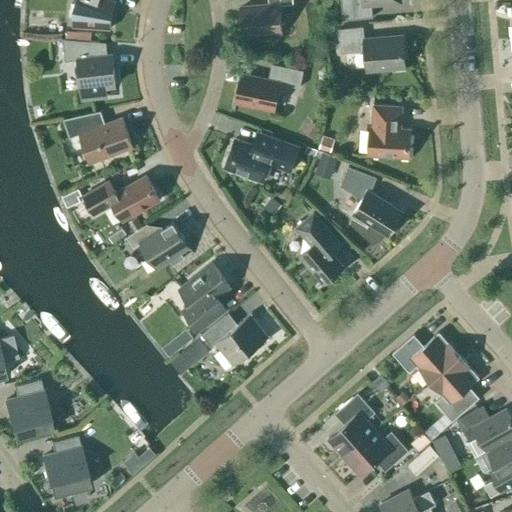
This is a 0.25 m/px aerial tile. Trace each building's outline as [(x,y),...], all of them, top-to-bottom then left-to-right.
[(75,0),(75,1),(73,0),(72,0),(70,6),(70,13),(73,13),(72,26),(110,28),(111,16),(111,14),(112,14),(116,2),(111,0),(75,0)] [(240,7),(242,34),(282,31),(279,5),(293,4),(292,0),(268,0),(269,5),(240,7)] [(373,17),(371,3),(399,1),(399,0),(340,0),(343,20),(373,17)] [(365,51),(366,69),(405,66),(402,36),(364,39),(363,26),(338,29),(340,53),(365,51)] [(91,32),(66,30),(65,39),(91,41),(91,32)] [(101,55),(99,42),(65,39),(62,39),(65,61),(77,60),(82,98),(107,95),(105,85),(115,84),(112,54),(101,55)] [(272,64),(268,79),(241,73),(235,102),(273,110),(279,84),(299,88),(303,71),(272,64)] [(368,155),(408,157),(410,129),(401,128),(402,106),(373,104),(372,126),(370,126),(368,155)] [(90,162),(133,147),(122,117),(99,125),(95,112),(63,119),(70,137),(80,134),(90,162)] [(319,127),(310,121),(303,131),(312,137),(319,127)] [(299,147),(257,132),(252,145),(235,139),(224,167),(263,181),(270,161),(291,169),(299,147)] [(318,149),(329,153),(334,138),(322,134),(318,149)] [(316,149),(307,146),(304,154),(314,157),(316,149)] [(316,149),(314,157),(319,159),(318,162),(333,168),(337,156),(316,149)] [(362,199),(351,216),(366,225),(367,222),(386,233),(400,211),(370,192),(376,177),(348,167),(340,185),(362,199)] [(146,175),(116,192),(109,180),(83,195),(94,214),(113,203),(123,220),(160,199),(146,175)] [(78,188),(62,196),(67,206),(80,200),(78,196),(81,194),(78,188)] [(300,256),(323,283),(343,266),(332,253),(342,245),(318,217),(314,212),(296,227),(312,245),(300,256)] [(173,221),(154,233),(147,223),(127,236),(134,248),(140,243),(156,268),(170,259),(173,264),(183,257),(180,252),(189,246),(173,221)] [(199,330),(227,308),(217,295),(230,285),(212,263),(179,289),(191,303),(183,310),(199,330)] [(225,315),(201,334),(211,346),(216,342),(234,364),(270,335),(252,312),(234,326),(225,315)] [(186,328),(180,332),(188,341),(193,337),(186,328)] [(416,366),(430,380),(459,354),(439,331),(424,345),(414,334),(393,353),(410,372),(416,366)] [(0,376),(6,375),(3,362),(18,357),(12,334),(0,337),(0,376)] [(469,385),(479,377),(459,354),(430,380),(440,392),(432,398),(452,420),(479,396),(469,385)] [(381,374),(372,381),(380,391),(389,383),(381,374)] [(13,385),(17,397),(5,400),(15,438),(53,428),(40,379),(13,385)] [(403,391),(395,398),(395,399),(401,405),(409,398),(403,391)] [(328,438),(344,456),(374,429),(366,419),(374,412),(358,393),(335,413),(344,424),(328,438)] [(469,441),(468,442),(475,456),(511,435),(511,416),(507,408),(485,420),(478,407),(457,419),(469,441)] [(432,423),(423,431),(431,439),(440,432),(432,423)] [(391,431),(383,438),(374,429),(344,456),(360,474),(376,460),(385,471),(408,450),(391,431)] [(52,494),(90,484),(77,435),(51,441),(54,453),(42,456),(52,494)] [(511,435),(475,456),(486,474),(492,476),(498,472),(500,476),(484,484),(490,496),(511,484),(511,475),(510,471),(511,469),(511,435)] [(150,455),(142,442),(126,453),(135,466),(150,455)] [(406,464),(416,475),(439,455),(429,444),(406,464)] [(432,511),(431,506),(436,504),(429,490),(413,498),(408,489),(380,503),(384,511),(388,511),(394,509),(395,511),(394,511),(432,511)] [(462,503),(454,507),(455,508),(456,511),(466,511),(463,504),(463,503),(462,503)]
